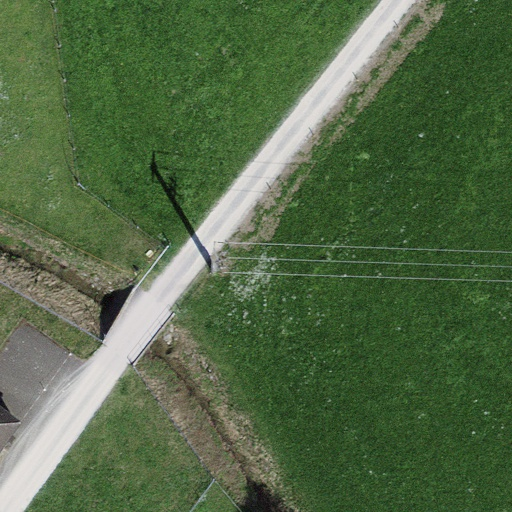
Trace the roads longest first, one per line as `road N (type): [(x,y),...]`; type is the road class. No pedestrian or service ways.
road 1 (track): [(398,0),(158,302)]
road 2 (unclassified): [(158,302),(1,511)]
